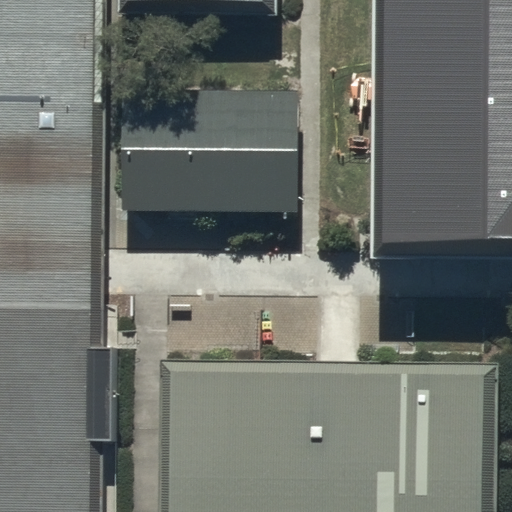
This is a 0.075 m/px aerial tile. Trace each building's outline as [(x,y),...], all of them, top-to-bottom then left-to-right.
[(107,0),(0,0),(0,511),(101,511),(102,444),(115,444),(116,351),(106,351),(106,296),(106,284),(106,251),(107,0)] [(118,0),(118,19),(278,20),(278,0),(118,0)] [(511,0),(374,0),(373,253),(373,263),(511,264),(511,0)] [(123,92),(122,215),(300,216),(302,94),(123,92)] [(112,251),(106,251),(106,284),(106,296),(148,296),(314,298),(319,373),(341,373),(363,374),(358,298),(511,299),(511,264),(373,263),(373,253),(311,252),(112,251)] [(319,373),(167,371),(165,511),(501,511),(503,375),(363,374),(341,373),(319,373)]
